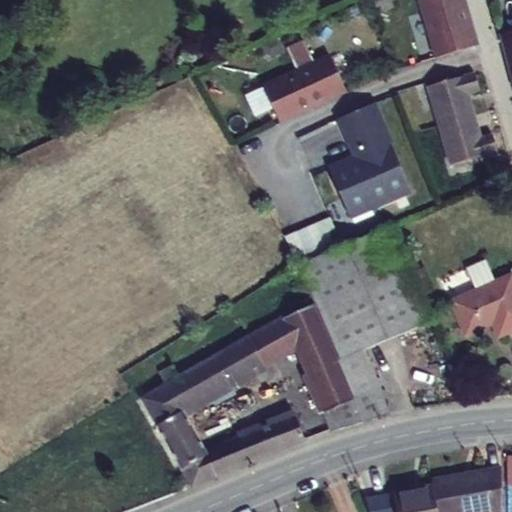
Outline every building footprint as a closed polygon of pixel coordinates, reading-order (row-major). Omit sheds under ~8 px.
[(471,43),(458,0),(417,0),(433,55),(471,43)] [(278,47),(290,69),(308,105),(341,90),(323,54),(308,61),(296,39),(278,47)] [(470,86),(465,68),(415,83),(438,163),(488,149),(483,130),(471,133),(458,89),(470,86)] [(274,120),(308,105),(290,69),(256,85),(274,120)] [(411,184),(374,97),(339,112),(356,151),(329,162),(350,211),(411,184)] [(285,230),(297,259),(339,240),(327,212),(285,230)] [(331,330),(353,321),(422,288),(392,220),(300,265),(331,330)] [(471,286),(446,297),(462,334),(487,323),(493,337),(511,328),(511,281),(507,270),(490,277),(482,257),(469,262),(467,259),(461,263),(459,267),(462,273),(465,272),(471,286)] [(168,368),(143,381),(196,475),(277,437),(305,426),(293,401),(206,440),(181,399),(293,337),(332,418),(388,406),(378,375),(354,385),(326,332),(307,296),(183,360),(170,366),(167,360),(164,361),(168,368)] [(378,375),(353,321),(331,330),(326,332),(354,385),(378,375)] [(170,366),(183,360),(177,350),(162,357),(164,361),(167,360),(170,366)] [(443,511),(494,511),(506,510),(505,465),(437,479),(438,486),(443,511)] [(443,511),(438,486),(373,499),(377,511),(443,511)]
